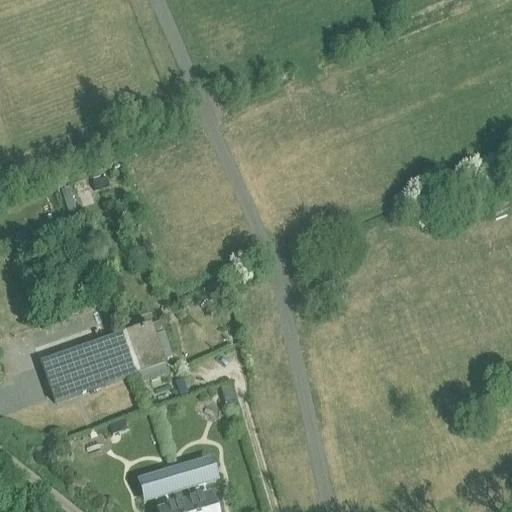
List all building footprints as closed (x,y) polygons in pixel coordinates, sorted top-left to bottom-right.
[(99,179),(90,182),(94,193),(106,189),(102,178),(99,179)] [(129,335),(126,336),(140,376),(143,383),(168,374),(163,360),(171,357),(163,334),(160,324),(149,328),(129,335)] [(63,359),(40,367),(54,407),(63,403),(140,376),(126,336),(122,338),(63,359)] [(182,381),(174,384),(179,398),(187,396),(182,381)] [(220,392),(225,407),(234,404),(230,389),(220,392)] [(123,424),(109,428),(113,438),(127,433),(123,424)] [(170,474),(181,511),(204,511),(203,507),(189,511),(185,495),(214,486),(207,464),(170,474)] [(181,511),(170,474),(135,484),(141,506),(165,499),(169,511),(181,511)]
